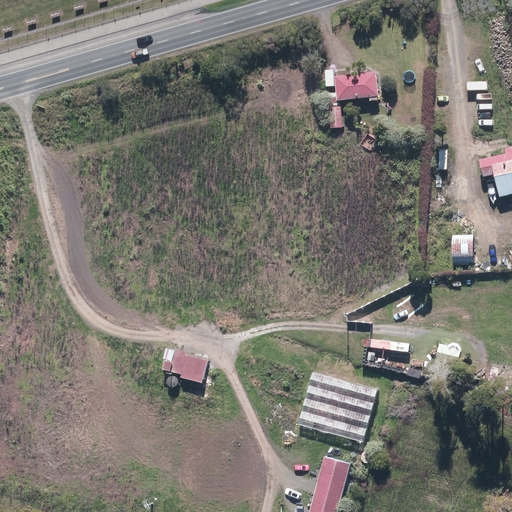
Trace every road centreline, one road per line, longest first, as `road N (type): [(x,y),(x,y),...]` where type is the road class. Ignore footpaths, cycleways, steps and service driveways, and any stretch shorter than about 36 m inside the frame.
road 1 (track): [(13,78),(83,310),(113,336),(190,339),(225,350),(272,467),(266,511)]
road 2 (secondary): [(299,0),(0,82)]
road 3 (track): [(225,350),(261,330),(306,324),(447,334),(511,355)]
